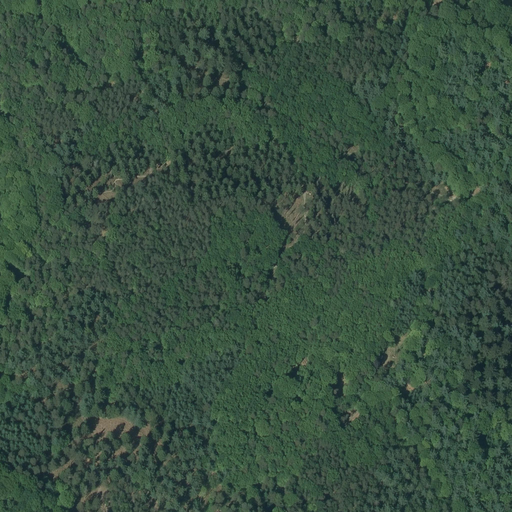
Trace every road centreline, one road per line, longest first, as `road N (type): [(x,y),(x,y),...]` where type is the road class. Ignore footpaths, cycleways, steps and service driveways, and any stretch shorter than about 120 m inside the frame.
road 1 (track): [(468,212),(250,114)]
road 2 (track): [(238,299),(294,249),(303,227),(302,188),(250,114)]
road 3 (track): [(95,378),(216,324),(238,299)]
